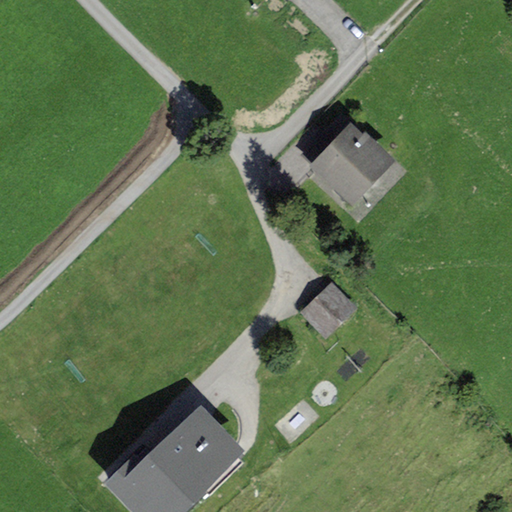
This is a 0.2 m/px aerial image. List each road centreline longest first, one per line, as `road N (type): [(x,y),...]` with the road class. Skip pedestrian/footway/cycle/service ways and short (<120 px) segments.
road 1 (residential): [(0,324),(184,143),(181,102),(88,0)]
road 2 (track): [(180,420),(285,304),(281,258),(251,157)]
